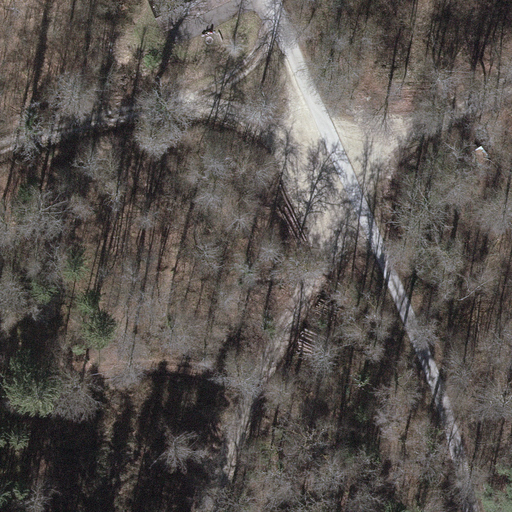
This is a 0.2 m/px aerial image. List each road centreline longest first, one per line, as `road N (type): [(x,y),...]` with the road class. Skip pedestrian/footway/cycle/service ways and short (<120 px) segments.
road 1 (track): [(361,176),(221,511)]
road 2 (track): [(0,150),(193,95),(284,10)]
road 3 (track): [(511,86),(337,133)]
road 4 (track): [(193,95),(332,125)]
